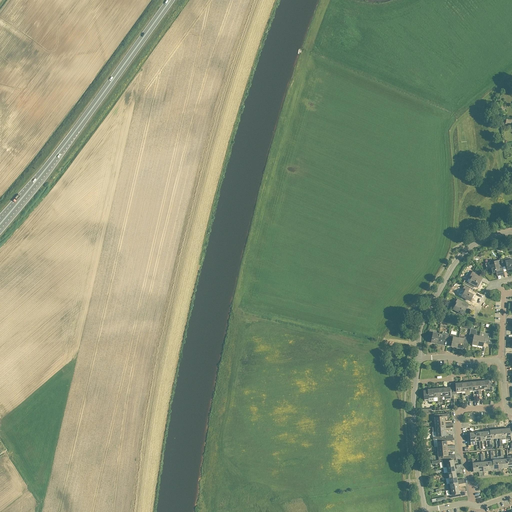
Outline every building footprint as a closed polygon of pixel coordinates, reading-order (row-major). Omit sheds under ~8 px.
[(30,182),(20,191),(22,193),(32,184),(30,182)] [(507,271),(511,269),(511,261),(511,260),(507,261),(507,259),(501,260),(502,266),(505,265),(507,271)] [(486,271),(490,270),(491,275),(496,273),(495,271),(499,270),(499,271),(502,271),(501,269),(502,269),(500,260),(493,262),(485,264),(486,271)] [(464,281),(463,284),(473,289),(474,287),(477,288),(478,288),(481,283),(480,282),(475,279),(477,276),(471,273),(468,279),(470,280),(468,283),(464,281)] [(470,301),(473,295),(467,292),(469,289),(464,286),(462,290),(464,291),(461,297),(470,301)] [(462,315),(466,309),(460,305),(462,302),(457,299),(454,306),(455,306),(453,310),(462,315)] [(471,345),(477,346),(479,337),(476,336),(476,334),(475,330),(470,329),(468,338),(469,338),(473,339),(471,345)] [(430,343),(437,344),(439,335),(435,334),(436,332),(429,331),(428,337),(432,337),(430,343)] [(439,335),(437,344),(443,345),(444,340),(448,341),(449,335),(442,333),(442,335),(439,335)] [(479,337),(477,346),(483,347),(484,341),(487,342),(488,334),(483,333),(482,337),(479,337)] [(451,347),(457,348),(458,339),(455,338),(456,336),(450,335),(449,341),(452,341),(451,347)] [(458,339),(457,348),(462,349),(462,348),(463,343),(467,344),(469,338),(462,337),(459,336),(458,339)] [(492,386),(489,386),(489,381),(483,382),(483,390),(489,390),(489,392),(492,392),(492,386)] [(461,392),(460,384),(455,385),(455,388),(452,388),(453,397),(456,396),(456,393),(461,392)] [(449,388),(444,389),(445,397),(445,400),(453,400),(453,397),(452,388),(449,388)] [(434,402),(434,398),(433,398),(433,390),(427,391),(427,392),(423,392),(424,402),(428,401),(429,403),(434,402)] [(434,418),(435,423),(445,422),(444,417),(447,417),(446,414),(434,415),(434,418)] [(446,436),(445,431),(436,432),(436,433),(436,437),(433,438),(433,440),(437,440),(449,439),(453,438),(452,436),(446,436)] [(437,448),(447,447),(446,442),(449,442),(449,439),(437,440),(437,443),(436,443),(437,448)] [(439,461),(443,460),(450,459),(450,456),(448,456),(447,451),(437,452),(438,457),(439,461)] [(443,468),(446,468),(454,466),(453,461),(451,461),(450,459),(443,460),(443,462),(442,462),(443,468)] [(469,461),(470,468),(472,467),(473,473),(478,472),(477,463),(473,464),(473,460),(469,461)] [(449,484),(447,485),(448,491),(458,489),(458,485),(464,484),(464,482),(462,482),(449,484)] [(460,497),(458,489),(448,491),(450,499),(460,497)]
